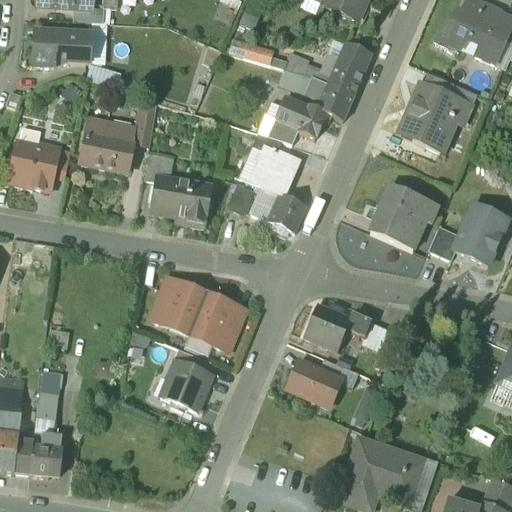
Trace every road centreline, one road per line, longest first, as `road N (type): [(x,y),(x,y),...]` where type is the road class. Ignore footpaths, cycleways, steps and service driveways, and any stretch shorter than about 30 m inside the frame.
road 1 (residential): [(416,0),(295,275)]
road 2 (residential): [(0,226),(295,275)]
road 3 (residential): [(295,275),(200,511)]
road 4 (residential): [(295,275),(511,314)]
